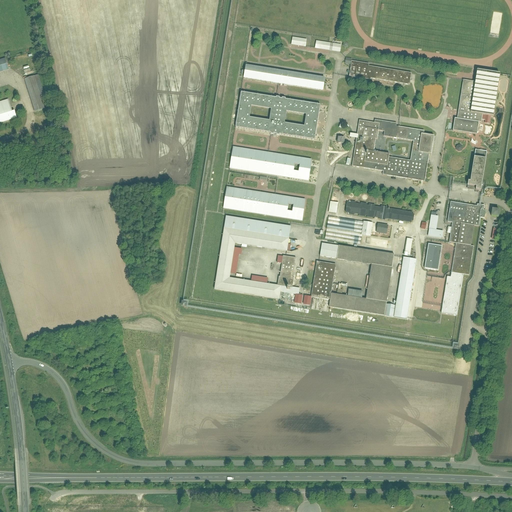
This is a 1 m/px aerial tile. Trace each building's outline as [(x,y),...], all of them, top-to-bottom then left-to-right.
[(306,39),(291,38),(291,45),(305,46),(306,39)] [(340,45),(315,41),(314,49),(339,52),(340,45)] [(369,63),(350,60),(347,77),(369,80),(369,78),(410,85),(412,73),(368,66),(369,63)] [(325,79),(246,66),(244,80),(323,92),(325,79)] [(500,76),(476,72),(474,83),(469,115),(483,117),(493,119),(500,76)] [(38,74),(23,79),(34,113),(45,109),(40,96),(44,95),(38,74)] [(474,83),(464,82),(458,120),(454,120),(453,132),(477,136),(479,124),(481,125),(483,117),(469,115),(474,83)] [(320,107),(241,94),(235,129),(315,142),(320,107)] [(8,99),(0,101),(0,123),(16,118),(14,110),(12,111),(8,99)] [(359,122),(352,168),(383,173),(382,176),(425,183),(430,156),(431,156),(434,138),(423,136),(424,132),(396,128),(397,125),(375,122),(375,124),(359,122)] [(312,161),(233,148),(230,170),(309,183),(312,161)] [(476,192),(481,193),(487,153),(476,151),(470,184),(469,183),(468,187),(477,188),(476,192)] [(306,201),(227,189),(224,210),(303,222),(306,201)] [(330,202),(329,213),(338,214),(339,203),(330,202)] [(412,215),(413,213),(387,209),(387,208),(381,207),(381,208),(375,207),(375,206),(369,205),(369,206),(366,206),(367,205),(361,204),(361,205),(355,204),(355,203),(351,202),(351,204),(347,203),(345,213),(350,213),(349,215),(353,215),(354,214),(359,215),(359,216),(365,217),(365,216),(367,216),(367,218),(373,219),(373,217),(379,218),(379,220),(385,221),(385,219),(411,223),(411,221),(413,221),(414,215),(412,215)] [(463,275),(470,276),(474,248),(471,248),(475,228),(479,229),(481,219),(485,220),(486,212),(484,212),(485,207),(478,206),(478,208),(450,203),(447,224),(453,225),(450,244),(456,245),(452,273),(463,275)] [(500,218),(502,210),(494,209),(493,217),(500,218)] [(432,212),(428,237),(443,239),(444,231),(437,230),(439,216),(436,216),(437,213),(432,212)] [(362,235),(370,237),(372,224),(329,217),(325,239),(360,245),(362,235)] [(226,218),(224,230),(289,240),(291,228),(226,218)] [(386,235),(388,226),(378,225),(377,233),(386,235)] [(287,253),(289,240),(224,230),(214,291),(280,301),(282,287),(278,286),(230,279),(235,245),(287,253)] [(336,259),(338,247),(322,245),(320,257),(336,259)] [(438,271),(442,247),(428,245),(424,269),(438,271)] [(394,256),(338,247),(336,259),(336,260),(372,266),(367,301),(332,296),(332,302),(330,309),(384,317),(386,306),(394,256)] [(278,286),(282,287),(293,289),(294,281),(293,280),(296,259),(284,257),(280,278),(279,278),(278,286)] [(386,306),(384,317),(407,321),(417,261),(403,259),(396,307),(386,306)] [(336,266),(317,263),(311,299),(332,302),(332,296),(331,295),(336,266)] [(456,316),(463,275),(452,273),(451,278),(447,278),(441,314),(456,316)] [(339,284),(338,295),(348,296),(349,290),(347,289),(347,290),(343,290),(343,285),(339,284)]
